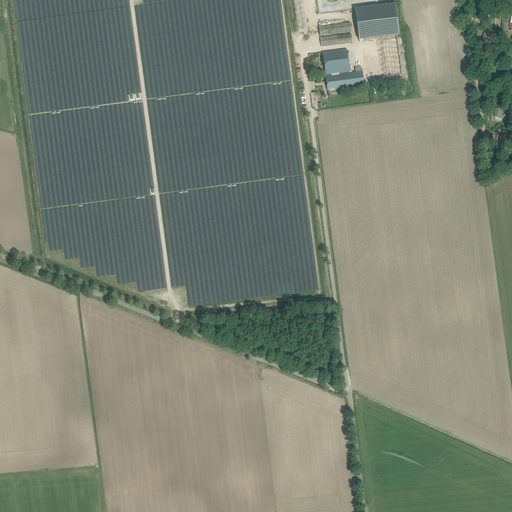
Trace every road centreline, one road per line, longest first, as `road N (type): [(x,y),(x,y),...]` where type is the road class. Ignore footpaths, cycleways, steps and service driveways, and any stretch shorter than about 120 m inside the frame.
road 1 (unclassified): [(346,392),(0,259)]
road 2 (unclassified): [(300,44),(346,392)]
road 3 (unclassified): [(346,392),(362,511)]
